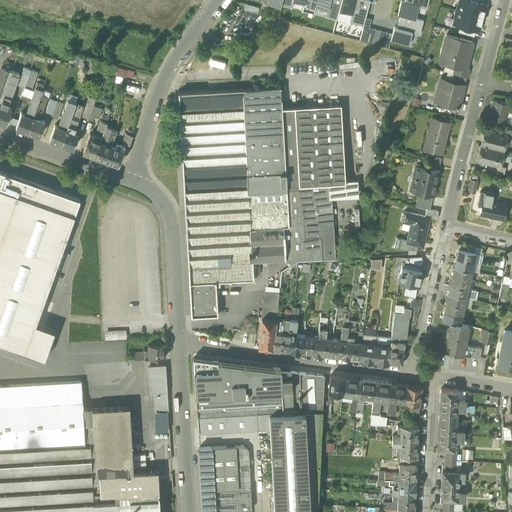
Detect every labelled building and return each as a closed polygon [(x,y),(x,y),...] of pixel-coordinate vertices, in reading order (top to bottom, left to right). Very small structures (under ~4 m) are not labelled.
[(0,0),(0,18),(41,31),(50,0),(0,0)] [(101,0),(176,23),(183,0),(101,0)] [(302,11),(308,12),(311,0),(305,0),(304,4),(302,11)] [(317,0),(311,0),(308,12),(314,14),(316,7),(317,0)] [(336,19),(338,11),(341,0),(317,0),(316,7),(326,10),(324,16),(336,20),(336,19)] [(341,0),(338,11),(351,14),(349,22),(363,26),(366,17),(370,1),(368,0),(341,0)] [(397,14),(400,15),(415,19),(419,7),(426,9),(428,0),(404,0),(404,1),(401,1),(397,14)] [(458,3),(456,10),(482,17),(486,3),(483,3),(472,0),(460,0),(459,4),(458,3)] [(245,4),(244,10),(257,13),(259,8),(245,4)] [(314,14),(324,16),(326,10),(316,7),(314,14)] [(479,31),(482,17),(456,10),(454,18),(455,18),(454,24),(460,26),(475,30),(479,31)] [(336,19),(349,22),(351,14),(338,11),(336,19)] [(423,21),(415,19),(400,15),(397,27),(394,27),(392,34),(390,40),(408,45),(412,33),(419,35),(423,21)] [(359,41),(365,42),(369,27),(371,19),(366,17),(363,26),(359,41)] [(473,36),(475,30),(460,26),(458,32),(473,36)] [(365,42),(371,44),(375,29),(369,27),(365,42)] [(371,44),(377,45),(381,31),(375,29),(371,44)] [(377,45),(382,47),(386,32),(381,31),(377,45)] [(392,34),(386,32),(382,47),(388,48),(390,40),(392,34)] [(456,67),(466,70),(467,69),(469,62),(467,61),(469,54),(471,54),(474,42),(446,35),(443,46),(448,48),(443,65),(445,66),(455,68),(456,67)] [(439,64),(443,65),(448,48),(443,46),(439,64)] [(17,82),(23,85),(25,82),(32,85),(38,71),(23,66),(17,82)] [(443,71),(453,73),(454,74),(455,68),(445,66),(443,71)] [(0,102),(6,87),(11,71),(1,67),(0,69),(0,102)] [(455,68),(454,74),(467,77),(469,69),(467,69),(466,70),(456,67),(455,68)] [(132,77),(133,70),(122,69),(121,76),(132,77)] [(464,88),(467,77),(454,74),(453,73),(452,79),(451,82),(463,85),(462,88),(464,88)] [(442,103),(457,107),(462,88),(463,85),(451,82),(452,79),(443,77),(439,92),(444,93),(442,103)] [(34,82),(33,84),(41,88),(44,81),(41,79),(38,84),(34,82)] [(6,87),(0,102),(0,104),(5,107),(11,91),(8,91),(9,88),(6,87)] [(289,226),(287,190),(282,108),(280,87),(178,93),(189,283),(215,282),(215,285),(216,285),(219,285),(219,282),(253,280),(252,261),(284,259),(285,259),(283,227),(289,226)] [(436,102),(442,103),(444,93),(439,92),(436,102)] [(32,96),(26,114),(33,117),(39,99),(32,96)] [(420,99),(413,97),(410,105),(418,107),(420,99)] [(39,99),(33,117),(39,119),(46,101),(39,99)] [(52,116),(57,101),(50,99),(45,114),(52,116)] [(61,123),(60,126),(66,129),(75,103),(67,100),(64,110),(63,110),(59,122),(59,123),(61,123)] [(488,118),(505,122),(510,105),(492,100),(488,118)] [(63,104),(57,101),(52,116),(58,118),(63,104)] [(75,103),(66,129),(74,132),(83,106),(76,103),(75,103)] [(82,116),(89,119),(93,106),(86,103),(82,116)] [(11,109),(5,107),(0,104),(0,122),(6,124),(11,109)] [(341,104),(282,108),(287,190),(301,189),(301,185),(331,183),(331,184),(345,183),(345,181),(341,104)] [(102,109),(93,106),(89,119),(86,125),(90,126),(92,120),(94,116),(99,118),(102,109)] [(27,132),(33,117),(26,114),(21,112),(15,128),(27,132)] [(44,121),(39,119),(33,117),(27,132),(39,136),(44,121)] [(432,152),(442,154),(450,122),(432,117),(425,144),(433,147),(432,152)] [(97,129),(103,132),(106,126),(107,123),(100,120),(97,129)] [(61,144),(66,129),(60,126),(54,124),(49,140),(61,144)] [(103,132),(100,141),(111,145),(113,140),(117,130),(106,126),(103,132)] [(506,136),(511,137),(511,130),(500,127),(498,133),(505,135),(506,136)] [(78,133),(74,132),(66,129),(61,144),(72,148),(78,133)] [(484,130),(482,137),(484,138),(484,141),(482,142),(482,146),(502,151),(504,142),(506,141),(507,137),(506,136),(505,135),(498,133),(484,130)] [(83,152),(94,156),(100,141),(97,140),(98,136),(89,133),(83,152)] [(125,143),(129,145),(132,135),(125,133),(122,142),(125,143)] [(106,160),(111,145),(100,141),(94,156),(106,160)] [(115,146),(111,145),(106,160),(117,164),(124,146),(117,143),(116,143),(115,146)] [(502,151),(482,146),(481,149),(481,150),(481,153),(479,153),(477,161),(491,164),(498,166),(499,166),(500,165),(501,161),(500,159),(502,151)] [(428,161),(440,165),(442,158),(429,155),(428,161)] [(489,170),(504,174),(506,167),(499,166),(498,166),(491,164),(489,170)] [(431,196),(434,197),(440,171),(415,165),(413,176),(416,177),(414,185),(411,184),(409,191),(418,193),(431,196)] [(0,170),(0,188),(74,215),(80,200),(0,170)] [(467,191),(476,193),(478,180),(469,179),(467,191)] [(331,184),(331,199),(358,197),(357,180),(345,181),(345,183),(331,184)] [(289,266),(297,261),(335,259),(335,258),(334,247),(331,199),(331,184),(331,183),(301,185),(301,189),(287,190),(289,226),(283,227),(285,259),(284,259),(289,266)] [(74,215),(0,188),(0,343),(44,359),(54,331),(35,324),(74,215)] [(481,207),(483,200),(492,202),(493,194),(480,191),(477,206),(481,207)] [(415,206),(428,209),(431,196),(418,193),(415,206)] [(480,214),(503,219),(506,204),(492,202),(483,200),(481,207),(480,214)] [(429,218),(436,220),(438,211),(426,209),(425,216),(429,218)] [(417,245),(423,247),(429,218),(425,216),(404,212),(402,222),(402,223),(410,224),(414,225),(412,232),(409,231),(407,241),(406,243),(417,245)] [(401,229),(409,231),(410,224),(402,223),(401,229)] [(394,248),(405,250),(416,250),(417,245),(406,243),(407,241),(396,238),(394,248)] [(475,247),(457,243),(456,249),(458,249),(474,253),(475,247)] [(458,249),(456,258),(473,262),(475,253),(474,253),(458,249)] [(404,257),(404,263),(408,263),(420,266),(420,264),(420,256),(404,257)] [(382,258),(371,259),(370,269),(380,270),(382,258)] [(473,262),(456,258),(454,267),(471,271),(473,262)] [(473,262),(471,271),(480,273),(482,264),(479,263),(473,262)] [(303,263),(302,271),(309,272),(310,264),(303,263)] [(418,286),(422,271),(419,270),(401,267),(398,281),(418,286)] [(471,271),(454,267),(452,276),(469,280),(471,271)] [(469,280),(452,276),(450,285),(467,288),(469,280)] [(218,315),(216,285),(215,285),(215,282),(189,283),(191,316),(218,315)] [(499,297),(506,298),(508,284),(502,283),(499,297)] [(417,287),(406,284),(404,295),(415,298),(417,287)] [(467,288),(450,285),(448,293),(465,297),(467,288)] [(467,288),(465,297),(472,299),(476,300),(478,291),(467,288)] [(265,291),(262,311),(277,313),(279,292),(265,291)] [(465,297),(448,293),(446,302),(464,306),(465,297)] [(465,297),(464,306),(470,307),(472,299),(465,297)] [(412,301),(411,308),(411,310),(418,311),(419,302),(412,301)] [(464,306),(446,302),(444,311),(462,315),(464,306)] [(395,304),(394,313),(403,314),(403,309),(404,308),(404,305),(395,304)] [(284,308),(283,319),(285,319),(291,319),(292,309),(284,308)] [(403,314),(394,313),(391,337),(391,341),(404,342),(408,310),(403,309),(403,314)] [(276,319),(277,313),(262,311),(262,317),(276,319)] [(462,315),(444,311),(442,320),(451,322),(460,324),(462,315)] [(258,346),(272,348),(274,331),(276,319),(262,317),(258,346)] [(283,319),(276,319),(274,331),(283,332),(285,319),(283,319)] [(291,319),(289,333),(295,334),(297,320),(291,319)] [(468,325),(460,324),(451,322),(449,330),(447,329),(446,335),(448,335),(444,352),(461,355),(462,354),(463,346),(468,325)] [(483,342),(490,344),(492,331),(485,329),(483,341),(483,342)] [(126,338),(126,330),(104,331),(104,339),(126,338)] [(287,350),(289,333),(283,332),(274,331),(272,348),(287,350)] [(363,331),(354,331),(354,337),(353,341),(361,342),(362,333),(363,331)] [(497,366),(511,368),(511,332),(504,331),(497,366)] [(303,335),(295,334),(289,333),(287,350),(301,352),(303,335)] [(376,344),(377,335),(362,333),(361,342),(376,344)] [(301,352),(316,353),(318,337),(303,335),(301,352)] [(377,335),(376,344),(390,345),(391,341),(391,337),(377,335)] [(316,353),(330,355),(332,338),(324,337),(318,337),(316,353)] [(330,355),(345,357),(347,340),(341,339),(332,338),(330,355)] [(345,357),(359,359),(361,342),(353,341),(347,340),(345,357)] [(391,341),(390,345),(388,362),(402,364),(404,347),(404,342),(391,341)] [(359,359),(374,361),(376,344),(361,342),(359,359)] [(144,350),(144,353),(144,359),(164,358),(163,344),(147,345),(148,350),(144,350)] [(374,361),(388,362),(390,345),(376,344),(374,361)] [(462,354),(479,358),(481,349),(466,346),(466,347),(463,346),(462,354)] [(197,432),(269,428),(268,410),(282,410),(282,408),(283,408),(280,369),(193,358),(197,432)] [(147,367),(148,374),(165,373),(164,366),(147,367)] [(280,369),(283,408),(292,408),(290,370),(280,369)] [(324,375),(290,370),(292,408),(293,408),(293,409),(322,410),(324,382),(324,375)] [(149,394),(153,394),(166,393),(165,373),(148,374),(149,394)] [(334,393),(343,394),(345,377),(330,375),(328,392),(334,393)] [(352,395),(358,396),(360,379),(345,377),(343,394),(352,395)] [(360,379),(358,396),(364,397),(372,398),(373,398),(376,381),(360,379)] [(376,381),(373,398),(389,400),(391,383),(376,381)] [(92,409),(83,409),(82,403),(82,404),(80,382),(0,386),(0,511),(158,511),(158,495),(159,495),(158,491),(150,491),(149,480),(126,482),(125,474),(132,473),(132,472),(131,472),(127,415),(127,407),(92,410),(92,409)] [(397,401),(404,402),(406,385),(391,383),(389,400),(395,401),(397,401)] [(404,402),(410,402),(418,403),(419,404),(421,387),(406,385),(404,402)] [(440,389),(440,403),(457,404),(457,398),(457,391),(457,390),(440,389)] [(457,398),(465,399),(465,391),(457,391),(457,398)] [(167,411),(166,393),(153,394),(154,411),(167,411)] [(389,400),(373,398),(371,414),(379,414),(378,414),(380,403),(388,404),(389,400)] [(457,404),(456,410),(464,411),(465,405),(465,399),(457,398),(457,404)] [(397,401),(395,401),(394,405),(388,405),(387,414),(395,415),(397,401)] [(440,403),(439,419),(456,420),(456,415),(456,410),(457,404),(440,403)] [(465,405),(464,411),(474,414),(475,406),(465,405)] [(269,428),(273,511),(316,511),(322,410),(293,409),(293,408),(292,408),(283,408),(282,408),(282,410),(268,410),(269,428)] [(379,414),(371,414),(370,425),(379,425),(383,425),(384,417),(379,417),(379,414)] [(439,419),(438,435),(455,435),(455,429),(455,425),(456,421),(456,420),(439,419)] [(463,421),(456,421),(455,429),(463,430),(463,421)] [(400,436),(400,441),(417,441),(417,426),(401,425),(400,431),(400,436)] [(504,439),(511,440),(510,427),(503,427),(504,439)] [(463,430),(455,429),(455,435),(454,441),(462,442),(463,430)] [(437,449),(445,449),(454,450),(456,450),(456,447),(457,444),(454,444),(454,441),(455,435),(438,435),(437,449)] [(416,456),(417,441),(400,441),(400,446),(400,450),(399,456),(416,456)] [(334,443),(325,442),(324,451),(333,452),(334,443)] [(243,445),(198,448),(202,511),(249,511),(249,510),(252,509),(249,450),(243,445)] [(445,449),(445,460),(455,460),(456,450),(454,450),(445,449)] [(473,450),(462,449),(461,459),(472,460),(473,450)] [(445,460),(444,470),(455,471),(455,460),(445,460)] [(398,473),(398,479),(415,480),(416,466),(399,466),(398,473)] [(442,470),(441,485),(458,485),(459,479),(459,471),(455,471),(444,470),(442,470)] [(149,471),(132,473),(125,474),(126,482),(149,480),(149,471)] [(157,471),(149,471),(149,480),(150,491),(158,491),(157,471)] [(415,480),(398,479),(398,485),(398,488),(397,494),(414,495),(415,495),(415,480)] [(441,499),(443,499),(453,500),(458,500),(458,492),(458,485),(441,485),(441,499)] [(414,509),(414,495),(397,494),(397,499),(397,503),(397,508),(414,509)] [(443,499),(442,510),(453,510),(453,500),(443,499)] [(462,511),(463,500),(458,500),(453,500),(453,510),(462,511)]
